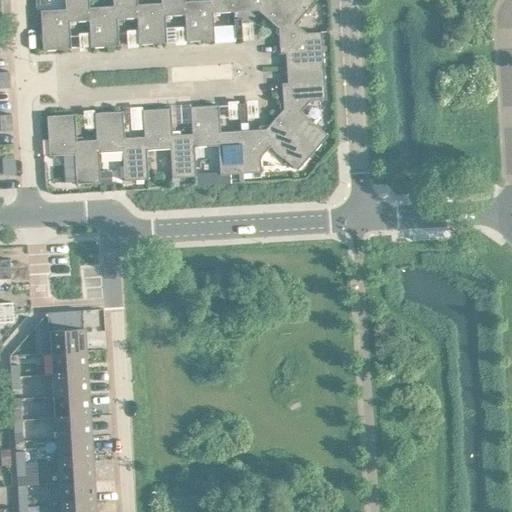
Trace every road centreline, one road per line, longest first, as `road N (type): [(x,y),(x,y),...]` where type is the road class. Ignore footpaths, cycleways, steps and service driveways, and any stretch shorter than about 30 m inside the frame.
road 1 (residential): [(64,77),(76,59),(233,51),(249,67),(234,86),(75,94)]
road 2 (residential): [(123,511),(116,207)]
road 3 (tertiary): [(356,215),(154,228),(116,207)]
road 4 (unclassified): [(356,215),(349,0)]
road 5 (residential): [(511,211),(502,13),(511,3)]
road 6 (tertiary): [(511,211),(356,215)]
road 7 (residential): [(33,214),(23,77)]
